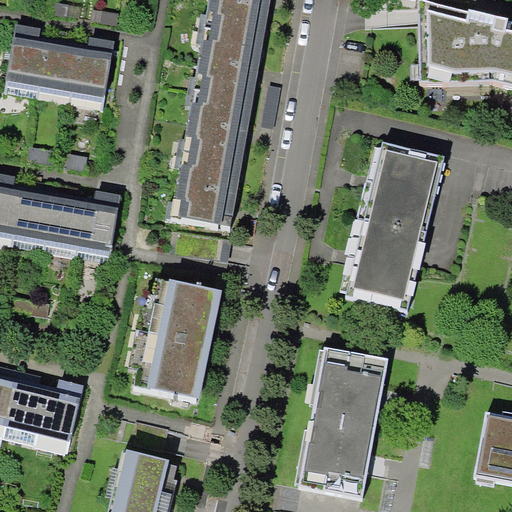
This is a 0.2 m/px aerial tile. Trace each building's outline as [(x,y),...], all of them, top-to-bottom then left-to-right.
[(237,234),(277,0),(228,0),(187,227),(237,234)] [(511,27),(422,4),(426,92),(494,89),(511,92),(511,27)] [(11,90),(41,96),(51,46),(42,44),(45,37),(20,32),(11,90)] [(71,102),(107,109),(116,50),(94,45),(92,51),(80,50),(71,102)] [(41,96),(71,102),(80,50),(51,46),(41,96)] [(449,164),(387,150),(351,300),(412,315),(449,164)] [(0,238),(15,242),(23,196),(16,195),(18,184),(0,180),(0,238)] [(15,242),(48,247),(59,193),(35,190),(33,198),(23,196),(15,242)] [(48,247),(78,252),(87,204),(79,203),(79,197),(59,193),(48,247)] [(78,252),(111,257),(122,203),(98,198),(96,207),(87,204),(78,252)] [(206,406),(228,299),(178,289),(156,395),(206,406)] [(330,354),(301,488),(364,501),(390,368),(330,354)] [(85,400),(0,379),(0,430),(74,448),(85,400)] [(511,423),(492,420),(479,485),(511,490),(511,423)] [(177,468),(134,457),(120,511),(174,511),(177,502),(168,498),(177,468)]
